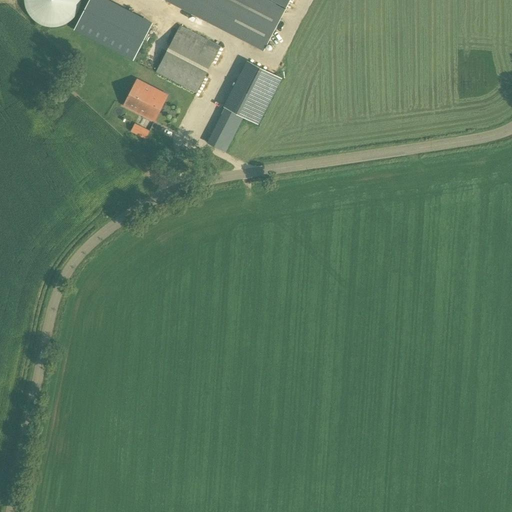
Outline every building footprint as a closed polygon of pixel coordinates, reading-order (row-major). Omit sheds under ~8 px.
[(25,0),(26,5),(27,10),(30,15),(33,19),(37,23),(42,26),(47,27),(53,28),(58,27),(63,26),(68,23),(73,20),(76,16),(79,11),(80,6),(81,0),(80,0),(25,0)] [(140,60),(158,20),(113,0),(93,0),(79,32),(140,60)] [(164,0),(264,51),(289,0),(164,0)] [(155,73),(196,93),(221,46),(180,25),(160,64),(156,71),(155,73)] [(240,80),(272,97),(282,79),(249,62),(240,80)] [(167,94),(137,78),(123,105),(153,121),(167,94)] [(244,116),(225,106),(211,134),(209,138),(207,142),(226,151),(233,138),(244,116)] [(137,122),(133,131),(149,138),(153,129),(137,122)]
